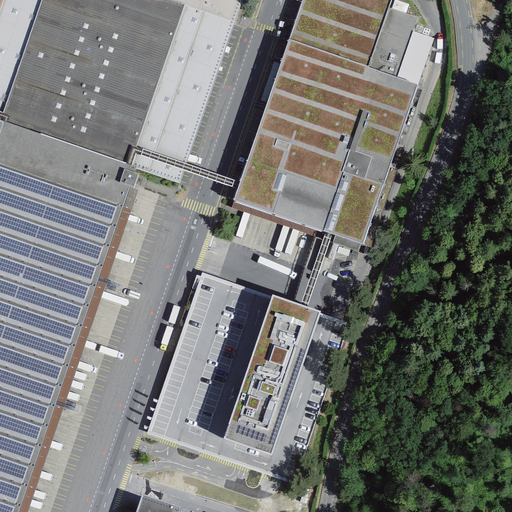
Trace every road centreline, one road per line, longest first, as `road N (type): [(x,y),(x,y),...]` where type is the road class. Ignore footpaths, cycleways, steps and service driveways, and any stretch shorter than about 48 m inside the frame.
road 1 (tertiary): [(326,511),(365,350),(465,86)]
road 2 (unknown): [(140,483),(158,456),(195,454),(206,445),(264,294)]
road 3 (track): [(405,249),(444,234),(511,153)]
